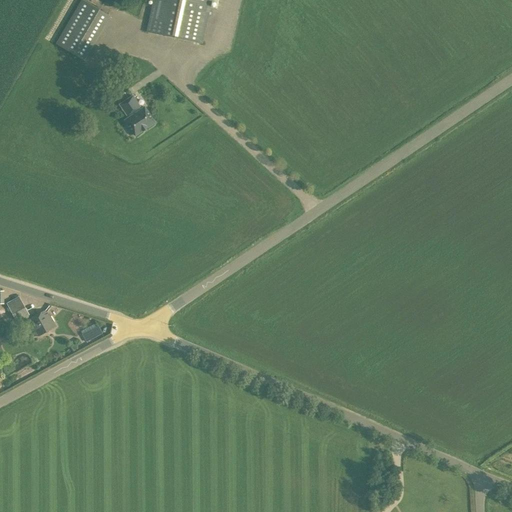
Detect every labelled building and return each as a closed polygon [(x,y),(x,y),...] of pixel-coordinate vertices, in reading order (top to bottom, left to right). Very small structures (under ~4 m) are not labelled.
[(56,44),(82,60),(108,15),(82,0),(56,44)] [(155,0),(148,32),(200,43),(209,0),(155,0)] [(155,123),(144,107),(141,109),(136,101),(126,108),(131,116),(125,120),(135,136),(147,129),(147,128),(155,123)] [(21,299),(8,305),(15,319),(28,313),(21,299)] [(46,310),(29,319),(38,336),(56,326),(52,319),(51,319),(46,310)] [(89,331),(92,338),(102,333),(98,326),(89,331)]
